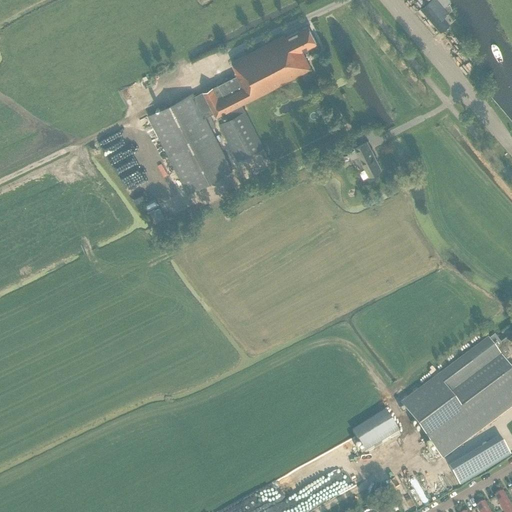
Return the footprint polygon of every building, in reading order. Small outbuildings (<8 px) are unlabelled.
[(415,0),(440,30),(454,19),(448,12),(452,9),(447,0),(415,0)] [(316,43),(308,26),(286,37),(284,34),(232,61),(237,71),(235,72),(236,75),(213,87),(195,96),(193,93),(148,116),(188,193),(232,170),(205,117),(213,113),(216,117),(230,109),(234,116),(219,124),(237,160),(263,147),(241,104),(248,100),(249,101),(311,69),(302,51),(316,43)] [(354,147),(355,149),(348,153),(352,160),(354,159),(358,167),(362,165),(368,176),(381,170),(367,141),(354,147)] [(511,338),(508,342),(507,340),(501,344),(496,338),(490,342),(489,341),(402,406),(442,459),(511,406),(511,371),(505,362),(511,356),(511,338)] [(366,454),(399,433),(387,412),(353,433),(366,454)] [(507,431),(501,434),(505,441),(510,438),(507,431)] [(511,456),(500,439),(450,469),(460,487),(511,456)] [(495,497),(503,511),(511,511),(511,509),(503,493),(502,493),(500,491),(495,494),(496,497),(495,497)] [(477,507),(479,511),(489,511),(484,503),(484,504),(482,501),(477,504),(478,507),(477,507)]
